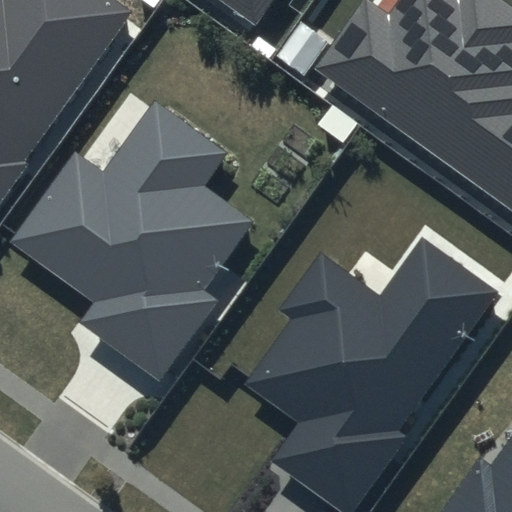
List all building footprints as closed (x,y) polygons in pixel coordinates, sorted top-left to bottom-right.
[(135,4),(129,0),(0,0),(0,198),(32,156),(25,151),(135,4)] [(222,0),(256,24),(273,0),(222,0)] [(511,7),(502,0),(400,0),(388,17),(366,1),(317,69),(511,210),(511,7)] [(105,163),(77,142),(9,234),(92,294),(78,313),(161,374),(220,294),(204,283),(255,215),(203,177),(225,146),(155,95),(105,163)] [(499,285),(423,230),(383,286),(323,244),(282,300),(295,310),(248,375),(302,413),(273,452),(351,509),(408,431),(401,421),(499,285)] [(511,511),(511,431),(492,460),(483,453),(440,511),(511,511)]
